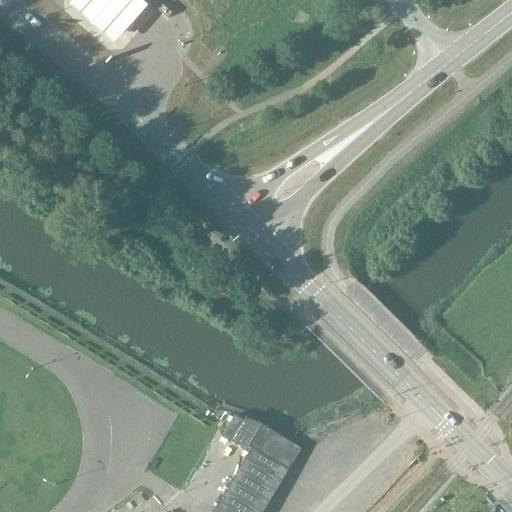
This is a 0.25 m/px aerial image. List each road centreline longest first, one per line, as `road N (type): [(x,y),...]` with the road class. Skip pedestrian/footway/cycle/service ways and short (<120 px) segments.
road 1 (tertiary): [(511,489),(241,223)]
road 2 (primary): [(241,223),(84,71),(0,4)]
road 3 (primary): [(241,223),(447,64)]
